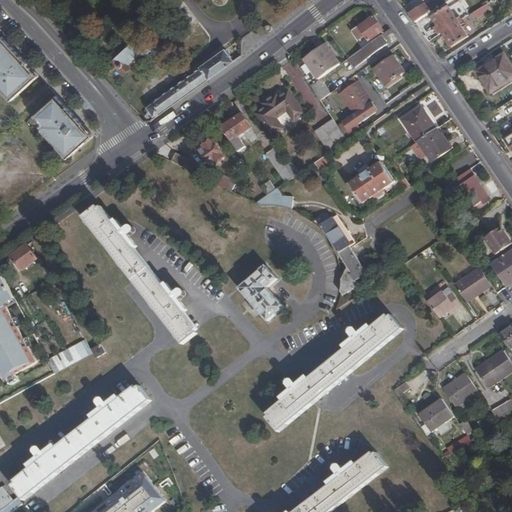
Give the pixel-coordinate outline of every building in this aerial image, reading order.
[(432,0),(434,3),(438,8),(450,0),(432,0)] [(411,13),(417,22),(438,8),(434,3),(428,6),(426,3),(411,13)] [(437,29),(441,34),(444,32),(463,20),(461,17),(458,18),(451,6),(434,17),(440,27),(437,29)] [(481,8),(474,13),(478,19),(485,14),(481,8)] [(363,32),(357,36),(361,41),(367,37),(370,42),(385,32),(375,17),(360,28),(363,32)] [(463,20),(444,32),(452,47),(469,36),(462,23),(464,22),(463,20)] [(354,32),(357,36),(363,32),(360,28),(354,32)] [(395,34),(392,30),(354,57),(360,65),(363,63),(364,66),(371,61),(369,59),(380,51),(381,53),(389,48),(385,41),(395,34)] [(136,32),(135,38),(161,45),(163,46),(165,40),(136,32)] [(4,37),(0,40),(0,88),(11,101),(39,77),(4,37)] [(110,60),(98,70),(124,100),(127,97),(112,80),(113,80),(111,77),(112,76),(108,71),(115,65),(123,75),(130,69),(128,67),(129,67),(126,63),(139,52),(154,55),(165,71),(178,69),(163,46),(161,45),(135,38),(117,54),(114,50),(107,57),(110,60)] [(307,62),(320,81),(322,80),(341,66),(328,45),(316,53),(318,55),(307,62)] [(150,120),(232,60),(224,49),(185,77),(144,106),(148,111),(139,117),(140,118),(150,120)] [(306,60),(307,62),(318,55),(316,53),(306,60)] [(491,91),(509,79),(511,76),(511,67),(504,55),(479,72),(491,91)] [(388,88),(408,75),(397,58),(377,72),(388,88)] [(289,63),(283,69),(294,80),(300,74),(289,63)] [(343,94),(358,83),(355,78),(340,89),(343,94)] [(511,83),(509,79),(491,91),(494,95),(511,83)] [(320,81),(313,86),(323,101),(325,100),(331,95),(322,80),(320,81)] [(357,117),(372,105),(366,97),(369,95),(360,82),(358,83),(343,94),(342,95),(357,117)] [(297,121),(307,114),(291,91),(281,98),(279,94),(265,104),(268,108),(260,114),(276,136),(285,129),(277,119),(289,111),(297,121)] [(142,104),(143,104),(142,102),(144,100),(142,97),(139,98),(137,95),(135,96),(142,104)] [(366,97),(372,105),(375,104),(369,95),(366,97)] [(57,97),(29,121),(65,162),(93,137),(57,97)] [(404,121),(418,143),(437,131),(424,110),(414,116),(413,115),(404,121)] [(243,114),(222,128),(240,152),(247,147),(239,137),(244,133),(248,139),(255,134),(252,129),(253,128),(243,114)] [(355,117),(340,127),(349,140),(364,130),(355,117)] [(333,152),(349,140),(340,127),(335,119),(318,130),(333,152)] [(451,152),(437,131),(418,143),(413,147),(422,160),(427,157),(432,164),(451,152)] [(211,168),(226,158),(220,149),(220,147),(218,143),(215,143),(213,140),(205,146),(202,141),(199,144),(201,146),(197,149),(211,168)] [(295,178),(275,149),(268,154),(282,174),(288,182),(295,178)] [(176,153),(172,161),(195,172),(198,165),(188,160),(188,159),(176,153)] [(316,163),(321,172),(332,165),(326,156),(316,163)] [(362,177),(351,184),(364,203),(376,196),(378,199),(388,192),(386,189),(397,182),(384,162),(373,170),(370,167),(360,173),(362,177)] [(483,185),(473,170),(449,186),(454,193),(460,189),(465,186),(479,206),(480,208),(493,200),(487,191),(483,185)] [(221,174),(217,183),(233,190),(237,182),(221,174)] [(271,181),(263,186),(269,195),(277,190),(271,181)] [(465,186),(460,189),(474,209),(479,206),(465,186)] [(172,299),(99,206),(85,216),(185,343),(198,332),(177,305),(190,295),(186,288),(172,299)] [(309,235),(316,225),(292,211),(286,221),(309,235)] [(342,220),(325,232),(333,243),(340,256),(352,247),(352,246),(356,242),(342,220)] [(317,224),(316,225),(309,235),(313,241),(323,233),(317,224)] [(499,256),(511,246),(511,239),(503,227),(487,239),(499,256)] [(325,257),(335,249),(323,233),(313,241),(325,257)] [(31,242),(14,254),(24,269),(41,257),(31,242)] [(511,284),(511,246),(499,256),(492,261),(510,286),(511,284)] [(342,281),(341,292),(344,296),(359,286),(357,282),(370,274),(352,247),(340,256),(342,262),(345,259),(350,268),(347,270),(347,273),(349,277),(342,281)] [(328,263),(339,256),(335,249),(325,257),(328,263)] [(340,289),(339,256),(328,263),(329,289),(340,289)] [(281,279),(269,265),(245,285),(242,286),(240,287),(240,289),(241,291),(245,291),(251,299),(247,303),(256,314),(262,310),(270,321),(287,307),(271,288),(281,279)] [(495,285),(483,268),(458,285),(470,303),(495,285)] [(0,364),(8,379),(36,364),(5,309),(19,301),(7,279),(0,283),(0,364)] [(439,294),(449,287),(444,282),(435,289),(439,294)] [(446,292),(431,303),(443,319),(451,313),(457,308),(459,310),(465,306),(455,293),(449,296),(446,292)] [(282,430),(407,329),(395,315),(313,383),(300,368),(294,372),(307,388),(271,417),(282,430)] [(511,328),(503,334),(511,347),(511,328)] [(78,344),(84,356),(94,351),(87,339),(78,344)] [(98,355),(107,351),(102,342),(93,347),(98,355)] [(492,388),(511,373),(511,358),(507,351),(479,370),(492,388)] [(50,359),(57,371),(67,365),(61,353),(50,359)] [(161,356),(154,360),(163,373),(169,368),(161,356)] [(199,372),(185,378),(189,390),(204,385),(199,372)] [(480,389),(468,372),(446,387),(461,409),(475,399),(472,395),(480,389)] [(412,388),(408,382),(397,389),(401,395),(412,388)] [(27,499),(153,400),(142,386),(50,459),(39,446),(32,451),(43,465),(17,486),(27,499)] [(457,414),(445,396),(423,411),(429,420),(433,426),(435,429),(457,414)] [(504,425),(511,420),(511,402),(496,413),(504,425)] [(433,426),(429,420),(423,424),(427,430),(433,426)] [(464,424),(471,435),(478,431),(470,420),(464,424)] [(466,439),(470,445),(476,442),(471,435),(466,439)] [(453,447),(456,453),(470,445),(466,439),(453,447)] [(332,511),(390,467),(379,453),(304,511),(296,511),(289,502),(283,507),(286,511),(332,511)] [(180,470),(186,467),(183,458),(177,460),(180,470)] [(185,511),(191,508),(177,472),(168,480),(179,511),(185,511)] [(0,504),(4,511),(16,501),(5,487),(0,490),(0,504)]
